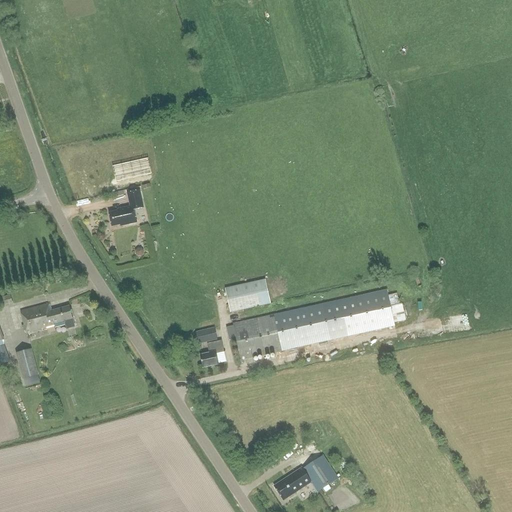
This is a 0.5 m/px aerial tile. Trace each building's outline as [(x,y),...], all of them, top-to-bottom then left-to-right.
[(148,159),(113,167),(116,182),(151,175),(148,159)] [(127,194),(130,207),(121,209),(122,210),(109,213),(112,227),(120,225),(120,226),(137,223),(134,210),(143,208),(139,191),(127,194)] [(138,248),(136,250),(135,253),(138,256),(141,256),(143,254),(144,251),(141,248),(138,248)] [(265,280),(225,289),(230,313),(271,304),(265,280)] [(387,290),(233,324),(241,360),(395,326),(387,290)] [(11,295),(0,297),(0,306),(13,303),(11,295)] [(74,327),(69,307),(49,312),(47,304),(21,311),(27,334),(47,329),(48,333),(55,331),(53,324),(64,321),(66,329),(74,327)] [(214,328),(196,332),(199,344),(217,340),(214,328)] [(207,344),(208,351),(209,353),(200,355),(202,368),(219,364),(216,354),(224,352),(222,341),(207,344)] [(16,352),(23,379),(25,378),(26,386),(41,382),(33,348),(16,352)] [(283,501),(310,483),(317,492),(338,479),(323,456),(302,469),(302,468),(274,486),(283,501)]
